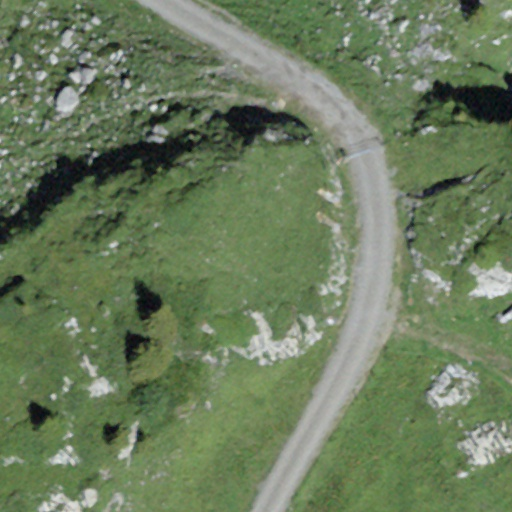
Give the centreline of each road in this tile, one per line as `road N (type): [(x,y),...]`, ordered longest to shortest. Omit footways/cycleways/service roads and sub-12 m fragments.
road 1 (track): [(164,0),(244,44),(345,118),(368,156),(375,240),(348,342),(270,511)]
road 2 (track): [(362,291),(511,368)]
